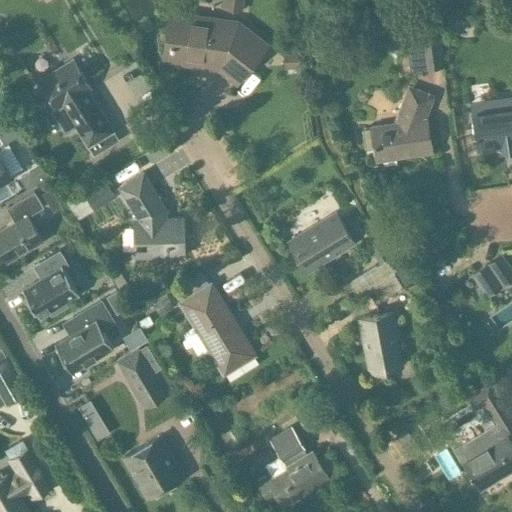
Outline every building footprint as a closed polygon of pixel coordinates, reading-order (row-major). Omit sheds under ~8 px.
[(243,0),(224,0),(223,8),(242,10),(243,0)] [(174,28),(169,60),(220,67),(222,53),(231,54),(248,66),(266,43),(249,30),(242,39),(234,32),(224,32),(226,19),(172,12),(169,27),(174,28)] [(419,35),(405,37),(410,70),(443,66),(437,28),(419,30),(419,35)] [(88,146),(114,130),(89,88),(91,87),(73,59),(40,80),(57,107),(62,104),(88,146)] [(427,119),(434,97),(410,87),(396,123),(364,129),(367,148),(375,147),(378,161),(432,151),(427,119)] [(511,106),(471,112),(476,149),(511,144),(511,106)] [(0,129),(0,136),(4,143),(22,132),(16,120),(0,129)] [(0,183),(12,177),(0,156),(0,148),(5,145),(4,143),(0,136),(0,183)] [(137,256),(184,255),(183,217),(167,218),(166,206),(145,173),(121,188),(138,214),(139,219),(134,219),(137,256)] [(108,181),(88,194),(97,208),(117,195),(108,181)] [(54,186),(42,192),(49,207),(61,201),(54,186)] [(42,240),(31,222),(28,215),(43,206),(34,191),(7,207),(15,221),(0,230),(0,255),(2,254),(6,261),(42,240)] [(336,212),(289,241),(307,271),(354,242),(336,212)] [(379,239),(369,245),(379,263),(389,257),(379,239)] [(46,275),(31,284),(22,289),(30,301),(28,303),(34,314),(37,313),(39,316),(49,310),(51,315),(67,306),(64,301),(78,293),(63,267),(68,264),(60,249),(39,262),(39,261),(39,262),(46,275)] [(486,297),(511,279),(511,272),(501,255),(471,275),(486,297)] [(406,266),(366,289),(375,304),(414,279),(406,266)] [(211,282),(209,283),(180,302),(224,373),(255,354),(211,282)] [(117,291),(108,296),(117,312),(126,307),(117,291)] [(55,344),(72,372),(73,371),(72,371),(112,347),(112,348),(113,347),(102,329),(114,322),(101,300),(72,317),(79,330),(56,344),(56,343),(55,344)] [(403,365),(393,311),(358,318),(369,372),(403,365)] [(0,405),(26,392),(4,353),(0,355),(0,405)] [(175,388),(156,353),(125,371),(145,405),(175,388)] [(495,424),(500,422),(511,415),(487,374),(463,389),(475,410),(484,405),(495,424)] [(511,467),(511,441),(500,422),(495,424),(456,448),(480,487),(511,467)] [(329,477),(318,459),(312,449),(307,452),(297,434),(290,425),(271,437),(288,466),(268,477),(267,475),(258,480),(269,499),(276,494),(283,505),(329,477)] [(160,435),(123,457),(147,497),(184,475),(160,435)] [(29,492),(31,496),(32,497),(51,486),(22,438),(4,449),(19,473),(10,478),(8,475),(4,477),(2,472),(0,472),(0,511),(29,511),(30,511),(21,496),(29,492)]
